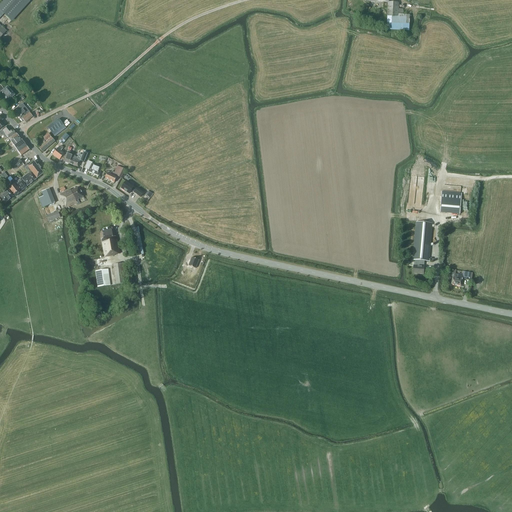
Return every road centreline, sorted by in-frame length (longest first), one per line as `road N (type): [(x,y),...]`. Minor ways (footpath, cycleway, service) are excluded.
road 1 (tertiary): [(511,315),(199,246),(56,166)]
road 2 (unclassified): [(18,129),(97,91),(174,29),(254,0)]
